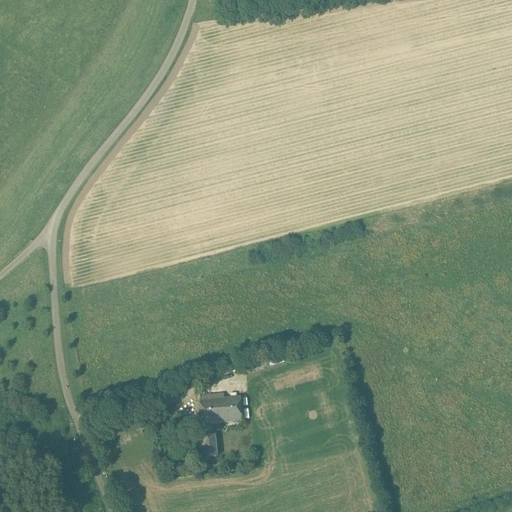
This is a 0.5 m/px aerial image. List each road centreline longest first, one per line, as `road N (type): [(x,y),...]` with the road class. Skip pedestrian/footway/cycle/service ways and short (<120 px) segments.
road 1 (unclassified): [(112,511),(61,373),(50,229)]
road 2 (unclassified): [(50,229),(163,69),(191,0)]
